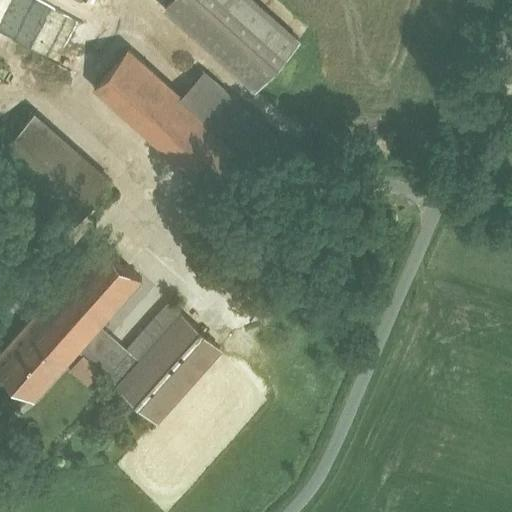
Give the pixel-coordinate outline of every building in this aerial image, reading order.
[(298,40),(253,0),(171,0),(165,6),(256,87),(298,40)] [(182,95),(128,48),(95,85),(217,194),(271,132),(203,72),(182,95)] [(110,179),(33,113),(0,151),(77,217),(110,179)] [(383,130),(383,156),(419,157),(419,130),(383,130)] [(272,272),(230,234),(204,264),(266,319),(296,283),(277,266),(272,272)] [(100,240),(0,352),(0,366),(35,397),(79,349),(119,385),(142,360),(101,324),(142,277),(100,240)] [(142,360),(119,385),(157,418),(220,346),(183,313),(142,360)]
